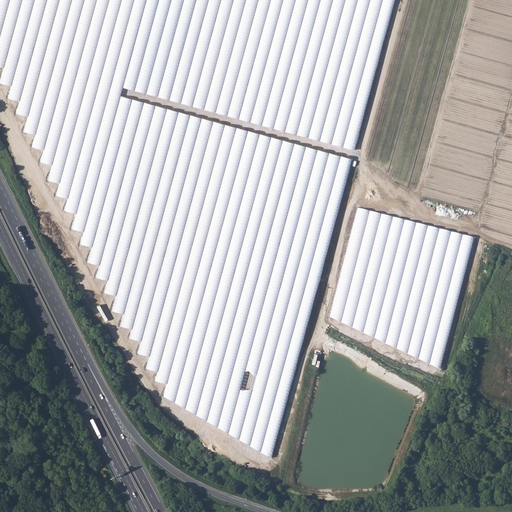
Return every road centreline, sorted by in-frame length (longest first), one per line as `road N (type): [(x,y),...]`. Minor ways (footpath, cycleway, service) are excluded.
road 1 (trunk): [(0,226),(143,511)]
road 2 (trunk): [(265,511),(200,487),(153,455),(78,353)]
road 3 (trunk): [(78,353),(0,195)]
road 4 (trunk): [(136,466),(78,353)]
